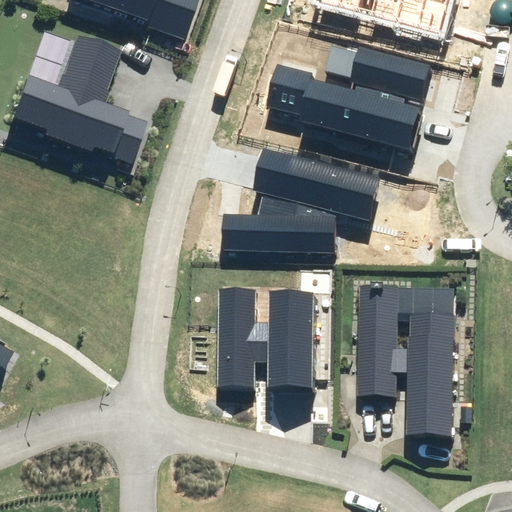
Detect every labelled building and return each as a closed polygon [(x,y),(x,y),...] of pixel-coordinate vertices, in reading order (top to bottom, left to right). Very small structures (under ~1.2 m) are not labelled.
[(81,0),(182,39),(196,0),(81,0)] [(317,0),(317,3),(441,34),(450,0),(317,0)] [(8,116),(125,160),(141,116),(97,100),(115,52),(75,37),(57,85),(24,73),(8,116)] [(282,66),(271,105),(307,115),(304,126),(370,144),(370,138),(411,149),(420,112),(394,105),(398,88),(422,94),(429,67),(399,59),(397,68),(396,68),(400,55),(366,46),(364,55),(336,47),(329,73),(359,81),(356,93),(316,82),(318,76),(282,66)] [(223,215),(223,251),(336,253),(337,214),(370,222),(380,180),(262,149),(253,192),(265,194),(259,215),(223,215)] [(358,393),(402,394),(403,367),(411,367),(409,434),(453,436),(459,288),(362,284),(358,393)] [(220,287),(217,385),(257,386),(258,360),(268,360),(267,387),(311,388),(313,295),(272,294),(271,327),(255,326),(256,289),(220,287)]
